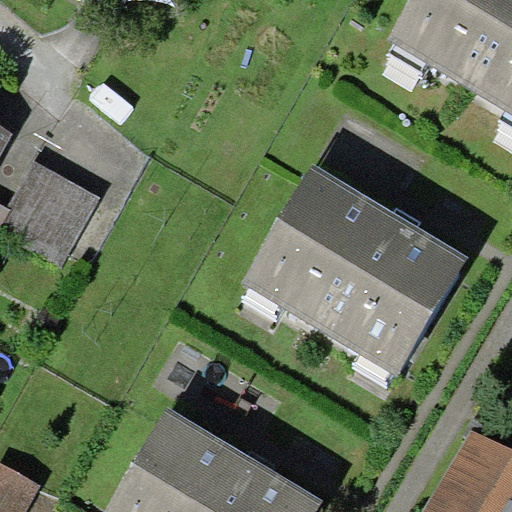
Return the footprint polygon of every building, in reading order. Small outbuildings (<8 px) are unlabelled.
[(511,129),(511,0),(409,0),(379,51),(511,129)] [(0,137),(12,116),(0,109),(0,137)] [(400,357),(470,240),(320,150),(250,267),(400,357)] [(104,186),(41,153),(17,197),(0,188),(0,230),(5,221),(68,254),(104,186)] [(306,511),(322,485),(173,398),(105,511),(106,511),(306,511)] [(511,511),(511,443),(472,422),(423,511),(511,511)] [(2,455),(0,459),(0,511),(33,511),(50,480),(2,455)]
